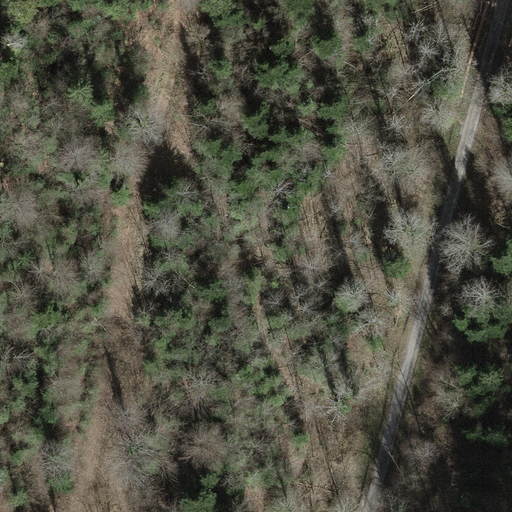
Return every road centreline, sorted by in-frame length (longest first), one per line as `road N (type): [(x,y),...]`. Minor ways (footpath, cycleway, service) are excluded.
road 1 (track): [(502,0),(367,511)]
road 2 (track): [(183,0),(83,511)]
